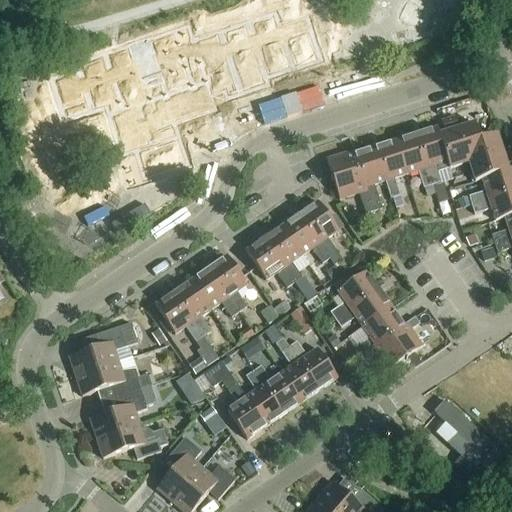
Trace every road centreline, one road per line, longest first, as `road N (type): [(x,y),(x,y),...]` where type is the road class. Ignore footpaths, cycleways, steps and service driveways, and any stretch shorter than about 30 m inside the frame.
road 1 (unclassified): [(63,315),(195,229),(216,208),(232,161),(247,146),(455,78),(494,53)]
road 2 (residential): [(238,511),(511,326)]
road 3 (unclassified): [(70,482),(55,464),(27,386),(26,359),(63,315)]
